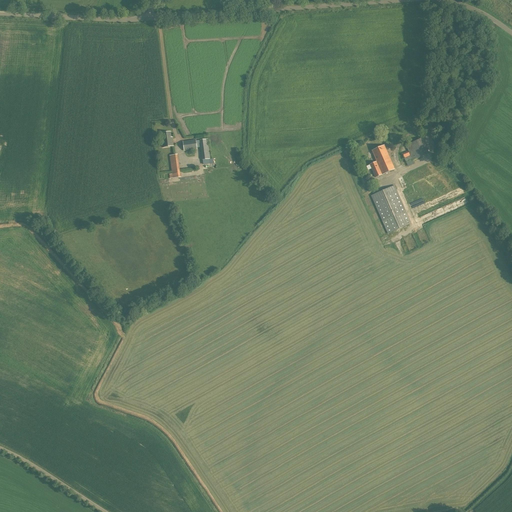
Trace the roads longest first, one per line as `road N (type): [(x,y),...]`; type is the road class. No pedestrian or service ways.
road 1 (tertiary): [(137,19),(409,0)]
road 2 (unknown): [(430,0),(430,156)]
road 3 (tertiary): [(0,13),(137,19)]
road 4 (unclassified): [(111,511),(0,446)]
